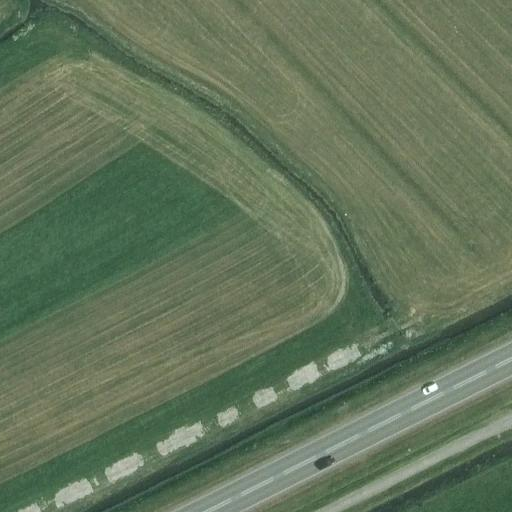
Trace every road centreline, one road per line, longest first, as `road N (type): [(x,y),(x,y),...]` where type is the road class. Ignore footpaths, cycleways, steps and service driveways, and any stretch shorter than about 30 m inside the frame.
road 1 (trunk): [(207,511),(511,359)]
road 2 (unclassified): [(328,511),(511,419)]
